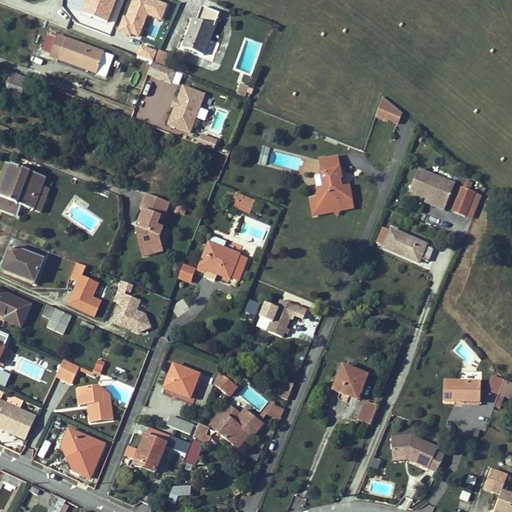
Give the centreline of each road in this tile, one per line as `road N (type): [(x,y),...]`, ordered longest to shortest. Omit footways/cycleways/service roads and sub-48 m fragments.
road 1 (residential): [(387,181),(256,511)]
road 2 (unclassified): [(420,322),(346,508)]
road 3 (residential): [(169,324),(97,500)]
